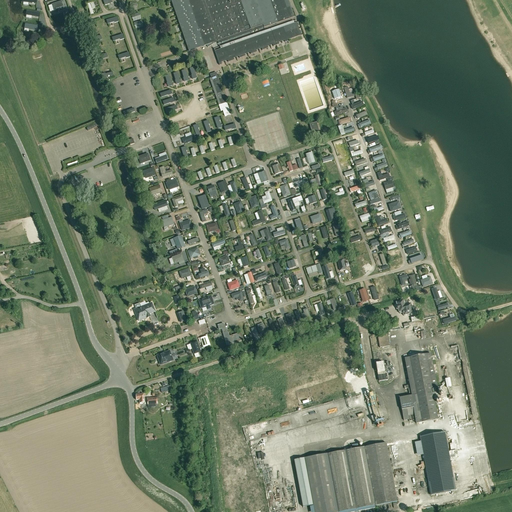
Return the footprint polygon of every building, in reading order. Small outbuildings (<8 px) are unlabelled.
[(183,0),(179,2),(178,0),(173,0),(171,1),(172,4),(173,4),(189,51),(202,47),(201,46),(204,45),(204,46),(206,45),(208,48),(213,44),(212,43),(217,41),(218,44),(219,44),(219,43),(222,42),(222,40),(263,25),(264,28),(295,17),(288,0),(183,0)] [(54,11),(65,8),(63,2),(52,6),(54,11)] [(284,27),(289,40),(299,36),(298,33),(300,32),(298,26),(296,27),(294,23),(284,27)] [(285,42),(288,41),(283,27),(214,51),(219,65),(222,65),(221,63),(225,61),(225,62),(228,61),(228,62),(234,60),(234,59),(239,57),(239,58),(246,56),(245,55),(250,53),(251,54),(257,52),(256,51),(261,49),(262,51),(268,48),(268,47),(273,45),(273,47),(279,44),(279,43),(284,41),(285,42)] [(231,115),(222,90),(216,73),(210,75),(225,117),(228,116),(231,115)] [(354,92),(350,94),(348,87),(344,88),(348,99),(351,97),(355,96),(354,92)] [(339,90),(332,92),(335,99),(341,97),(340,93),(342,92),(342,89),(339,90)] [(364,106),(362,102),(351,106),(353,110),(364,106)] [(347,112),(346,109),(346,107),(345,107),(345,106),(338,108),(338,107),(337,104),(332,106),(333,109),(335,108),(336,109),(337,112),(335,112),(335,113),(334,113),(335,116),(336,116),(347,112)] [(371,124),(369,120),(359,125),(360,129),(371,124)] [(310,124),(313,134),(319,132),(316,122),(310,124)] [(197,140),(195,135),(183,140),(185,145),(197,140)] [(369,150),(367,151),(369,154),(370,153),(371,154),(382,149),(380,145),(369,149),(369,150)] [(306,162),(308,162),(309,164),(316,162),(313,152),(306,155),(307,159),(306,159),(306,162)] [(138,157),(141,164),(150,160),(148,154),(138,157)] [(385,158),(383,154),(373,158),(370,159),(372,163),(374,162),(385,158)] [(279,164),(273,167),(275,175),(282,172),(279,164)] [(160,169),(163,178),(172,175),(171,170),(166,172),(164,167),(160,169)] [(369,169),(368,167),(364,168),(365,171),(359,173),(360,177),(370,173),(369,169)] [(143,172),(146,178),(155,175),(153,168),(143,172)] [(257,185),(261,183),(268,181),(264,172),(258,174),(254,175),(257,185)] [(382,176),(381,172),(378,173),(380,181),(389,178),(388,174),(382,176)] [(319,176),(315,177),(317,182),(312,184),(313,188),(322,186),(319,176)] [(170,182),(166,183),(169,190),(179,187),(176,180),(170,182)] [(395,191),(394,188),(392,181),(384,184),(386,190),(387,193),(395,191)] [(222,193),(222,194),(228,192),(227,191),(228,191),(225,182),(218,184),(222,193)] [(233,193),(234,193),(234,194),(238,193),(234,182),(230,184),(232,188),(229,189),(231,193),(232,194),(233,193)] [(213,184),(206,187),(210,197),(217,195),(213,184)] [(290,195),(287,185),(280,188),(284,198),(290,195)] [(162,192),(159,186),(149,189),(152,196),(162,192)] [(378,198),(376,191),(369,194),(371,201),(378,198)] [(272,202),(268,192),(265,193),(267,198),(263,200),(264,204),(265,204),(268,203),(272,202)] [(205,195),(198,198),(202,210),(208,208),(209,207),(205,195)] [(249,199),(252,209),(259,207),(255,196),(249,199)] [(308,198),(310,205),(316,203),(314,196),(308,198)] [(178,206),(177,203),(183,200),(182,197),(172,200),(175,208),(178,206)] [(292,200),(288,201),(292,212),(296,211),(292,200)] [(168,206),(166,202),(153,206),(155,210),(158,209),(168,206)] [(238,214),(244,212),(240,202),(234,204),(238,214)] [(401,209),(398,202),(389,205),(391,212),(401,209)] [(222,206),(219,207),(221,212),(224,211),(226,217),(230,216),(226,205),(222,206)] [(278,218),(279,220),(281,219),(280,216),(278,216),(274,207),(273,206),(271,206),(270,208),(273,215),(270,217),(271,221),(278,218)] [(330,223),(338,220),(334,209),(326,212),(330,223)] [(208,213),(207,210),(203,211),(199,212),(201,216),(203,223),(206,222),(204,215),(208,213)] [(260,220),(252,223),(254,226),(265,222),(261,212),(257,213),(260,220)] [(395,222),(406,218),(404,214),(394,217),(395,222)] [(322,221),(320,215),(311,218),(313,224),(322,221)] [(378,226),(388,223),(386,219),(384,220),(383,217),(379,218),(379,217),(375,218),(378,226)] [(169,219),(162,221),(164,228),(174,225),(171,218),(169,219)] [(190,221),(183,223),(180,224),(182,231),(192,227),(190,221)] [(209,233),(218,230),(216,223),(207,226),(209,233)] [(267,229),(263,231),(260,233),(262,239),(266,237),(268,242),(272,240),(267,229)] [(402,239),(412,235),(410,231),(400,235),(402,239)] [(257,245),(253,235),(249,236),(253,247),(257,245)] [(173,238),(177,249),(185,247),(181,236),(173,238)] [(235,248),(236,251),(243,249),(242,245),(240,239),(237,240),(239,246),(235,248)] [(221,249),(220,246),(226,244),(224,240),(212,245),(213,249),(214,251),(221,249)] [(290,248),(287,240),(279,242),(281,246),(284,245),(286,250),(290,248)] [(271,252),(269,253),(267,247),(263,248),(267,258),(270,257),(272,256),(271,252)] [(198,258),(197,256),(200,255),(198,248),(188,252),(190,259),(194,257),(195,259),(198,258)] [(184,261),(181,254),(172,258),(174,264),(184,261)] [(222,267),(230,264),(228,257),(219,260),(222,267)] [(242,262),(243,266),(243,268),(249,266),(246,257),(241,259),(242,262)] [(289,269),(296,267),(294,260),(287,262),(289,269)] [(401,260),(393,263),(396,269),(403,266),(401,260)] [(308,275),(317,272),(315,266),(306,269),(308,275)] [(322,267),(326,279),(331,278),(327,266),(322,267)] [(188,268),(179,271),(182,279),(191,276),(188,268)] [(208,272),(205,273),(204,269),(200,270),(201,274),(199,275),(200,279),(209,275),(208,272)] [(255,277),(257,282),(268,278),(266,273),(255,277)] [(433,285),(430,277),(421,281),(423,288),(433,285)] [(230,291),(239,288),(237,281),(228,284),(230,291)] [(212,289),(211,286),(210,282),(200,286),(201,290),(206,288),(207,291),(212,289)] [(399,293),(396,284),(392,286),(394,291),(390,293),(392,296),(399,293)] [(187,297),(196,294),(194,287),(185,290),(187,297)] [(431,289),(435,300),(440,299),(436,288),(431,289)] [(360,292),(363,302),(369,300),(365,290),(360,292)] [(236,300),(239,299),(239,301),(244,300),(241,292),(231,295),(233,299),(236,298),(236,300)] [(211,309),(210,306),(214,304),(211,297),(199,301),(202,309),(206,307),(207,310),(211,309)] [(330,300),(334,311),(338,309),(334,298),(330,300)] [(404,306),(403,301),(396,303),(397,304),(397,306),(397,308),(398,310),(399,310),(399,313),(400,313),(400,314),(403,313),(403,314),(404,316),(413,313),(411,304),(408,305),(404,306)] [(145,314),(155,311),(152,305),(152,303),(144,306),(141,307),(140,304),(135,306),(136,309),(134,310),(136,315),(139,321),(140,321),(147,318),(146,318),(145,314)] [(455,317),(454,317),(453,314),(449,316),(450,318),(443,320),(445,325),(456,322),(455,317)] [(411,328),(406,329),(407,334),(411,333),(410,330),(414,329),(412,320),(409,321),(411,328)] [(260,334),(267,332),(264,325),(257,328),(260,334)] [(227,346),(236,343),(243,341),(241,333),(229,337),(227,329),(225,330),(224,328),(221,329),(227,346)] [(380,348),(390,347),(387,331),(377,333),(379,344),(380,348)] [(201,352),(197,341),(190,344),(194,354),(201,352)] [(161,354),(162,355),(158,357),(157,356),(160,365),(173,360),(170,351),(164,353),(162,354),(161,354)] [(434,399),(438,399),(439,398),(431,354),(416,356),(405,358),(407,370),(412,396),(399,398),(404,421),(407,420),(409,420),(408,416),(414,415),(415,417),(416,424),(438,420),(434,399)] [(443,386),(445,385),(446,384),(446,385),(447,388),(449,387),(451,387),(450,378),(446,379),(445,379),(445,380),(445,381),(442,384),(443,386)] [(145,403),(144,394),(136,395),(136,398),(136,401),(139,400),(140,404),(143,403),(145,403)] [(456,491),(447,441),(445,432),(420,437),(424,460),(431,496),(456,491)] [(459,443),(459,434),(449,434),(450,441),(457,441),(457,443),(459,443)] [(328,454),(295,460),(294,460),(303,507),(313,506),(314,511),(354,511),(376,508),(376,506),(397,502),(386,443),(358,449),(331,454),(328,454)] [(468,467),(457,467),(458,478),(468,478),(468,467)]
